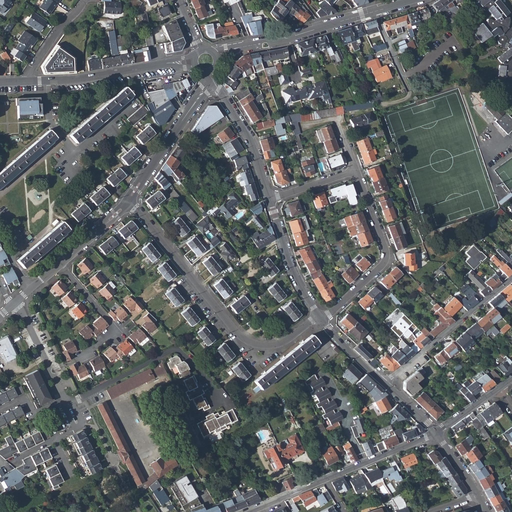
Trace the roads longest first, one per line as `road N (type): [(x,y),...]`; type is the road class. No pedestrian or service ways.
road 1 (residential): [(320,317),(276,346),(249,343),(129,201)]
road 2 (residential): [(68,404),(174,352),(219,395),(203,416)]
road 3 (residential): [(357,171),(384,251),(320,317)]
road 4 (residential): [(511,277),(383,382)]
road 5 (residential): [(46,81),(194,62)]
road 6 (residential): [(129,201),(211,78)]
road 7 (residential): [(57,264),(117,329),(75,358)]
road 8 (residential): [(211,78),(250,139),(269,199)]
road 9 (residential): [(269,199),(292,270),(320,317)]
